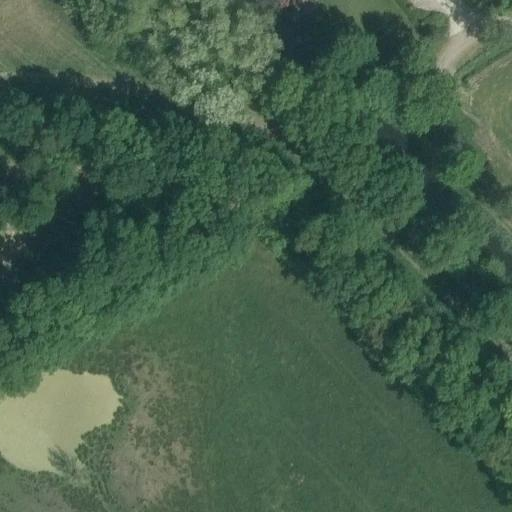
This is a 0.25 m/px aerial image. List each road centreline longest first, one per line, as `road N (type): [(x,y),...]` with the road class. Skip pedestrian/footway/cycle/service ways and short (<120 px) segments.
road 1 (track): [(268,186),(511,414)]
road 2 (track): [(0,349),(268,186)]
road 3 (track): [(0,89),(97,91),(145,106),(268,186)]
road 4 (unclassified): [(403,89),(511,19)]
